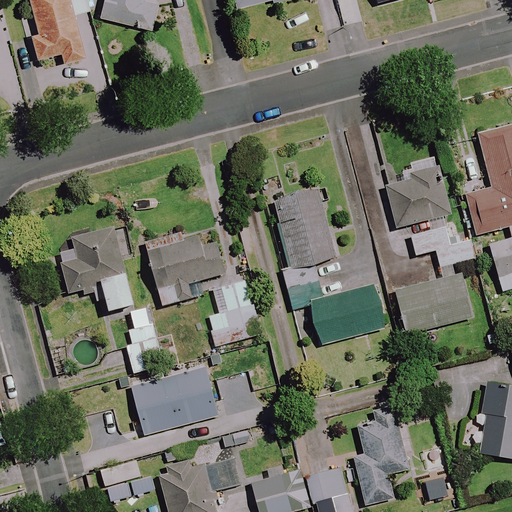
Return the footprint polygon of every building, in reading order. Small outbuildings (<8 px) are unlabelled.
[(94,7),(92,0),(34,0),(41,29),(33,31),(39,56),(65,50),(67,59),(88,54),(78,11),(94,7)] [(106,0),(103,16),(157,28),(163,0),(106,0)] [(230,0),(234,12),(267,3),(268,7),(294,0),(230,0)] [(511,128),(475,138),(489,191),(464,198),(474,237),(511,227),(511,128)] [(432,254),(437,278),(454,274),(453,266),(473,262),(469,241),(448,246),(441,216),(453,214),(449,191),(439,193),(433,160),(408,166),(411,183),(384,189),(398,252),(411,249),(413,258),(432,254)] [(157,210),(155,184),(138,185),(140,211),(157,210)] [(320,264),(338,259),(321,191),(280,202),(295,262),(285,264),(299,314),(315,310),(325,346),(389,329),(377,286),(330,299),(320,264)] [(79,259),(62,263),(70,297),(98,290),(95,281),(131,273),(120,227),(74,238),(79,259)] [(226,273),(214,233),(149,251),(165,305),(205,293),(201,280),(226,273)] [(511,239),(487,247),(500,294),(511,290),(511,239)] [(475,320),(464,275),(393,293),(404,337),(475,320)] [(264,328),(250,282),(226,289),(233,312),(212,318),(219,341),(264,328)] [(151,325),(120,333),(131,376),(146,372),(142,357),(158,352),(151,325)] [(511,348),(477,357),(483,379),(511,372),(511,348)] [(211,364),(136,385),(151,437),(226,416),(211,364)] [(511,388),(484,385),(480,413),(483,414),(477,456),(511,461),(511,388)] [(371,412),(374,422),(352,427),(360,457),(350,459),(363,506),(392,498),(386,477),(405,472),(388,408),(371,412)] [(254,440),(251,430),(226,436),(229,447),(254,440)] [(238,487),(233,459),(157,475),(164,511),(214,511),(210,493),(238,487)] [(139,478),(134,461),(97,472),(103,489),(139,478)] [(305,466),(255,479),(263,511),(284,511),(314,504),(307,478),(305,466)] [(351,511),(340,470),(307,478),(314,504),(316,511),(351,511)]
